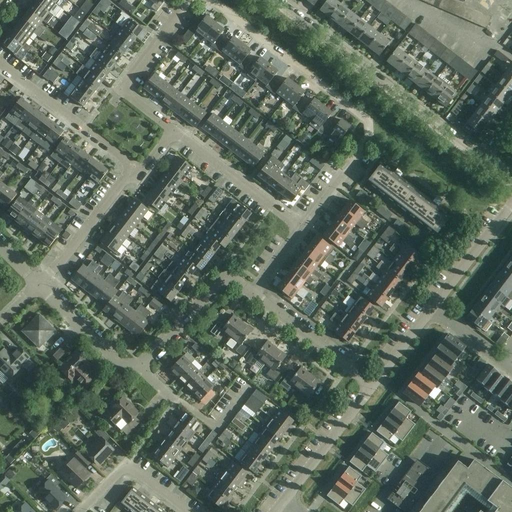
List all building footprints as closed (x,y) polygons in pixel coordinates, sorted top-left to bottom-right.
[(49,0),(36,0),(35,2),(53,16),(54,17),(61,9),(49,0)] [(49,0),(61,9),(67,0),(49,0)] [(123,0),(119,0),(117,4),(124,9),(131,15),(136,9),(128,3),(123,0)] [(150,0),(154,3),(151,8),(156,12),(163,2),(160,0),(150,0)] [(329,19),(340,5),(333,0),(327,0),(319,11),(329,19)] [(378,11),(386,1),(384,0),(378,0),(373,7),(378,11)] [(438,8),(441,0),(435,0),(433,6),(438,8)] [(443,10),(447,0),(441,0),(438,8),(443,10)] [(448,13),(454,1),(451,0),(447,0),(443,10),(448,13)] [(86,1),(79,9),(81,11),(86,15),(86,14),(93,6),(86,1)] [(383,15),(391,5),(386,1),(378,11),(383,15)] [(454,15),(459,3),(454,1),(448,13),(454,15)] [(46,25),(53,16),(35,2),(28,10),(42,21),(42,22),(46,25)] [(459,17),(464,6),(459,3),(454,15),(459,17)] [(339,26),(349,12),(340,5),(329,19),(339,26)] [(389,19),(396,9),(391,5),(383,15),(389,19)] [(464,20),(469,8),(466,7),(464,6),(459,17),(464,20)] [(470,22),(475,10),(469,8),(464,20),(470,22)] [(393,23),(401,13),(396,9),(389,19),(393,23)] [(39,26),(42,22),(42,21),(28,10),(22,19),(41,34),(44,31),(39,26)] [(475,24),(480,13),(475,10),(470,22),(475,24)] [(121,28),(136,38),(142,30),(129,19),(130,18),(122,12),(120,14),(121,15),(115,23),(121,28)] [(349,34),(359,20),(349,12),(339,26),(349,34)] [(399,27),(407,17),(401,13),(393,23),(399,27)] [(480,27),(485,15),(480,13),(475,24),(480,27)] [(485,15),(480,27),(486,29),(491,17),(485,15)] [(204,37),(215,23),(206,16),(201,22),(197,19),(180,40),(186,45),(195,33),(194,32),(195,31),(204,37)] [(71,17),(64,25),(65,26),(72,31),(79,23),(71,17)] [(407,17),(399,27),(404,31),(411,21),(407,17)] [(39,37),(41,34),(22,19),(15,27),(29,38),(33,33),(39,37)] [(86,20),(82,25),(84,26),(86,27),(86,28),(91,32),(95,34),(97,36),(101,32),(101,31),(90,22),(89,23),(86,20)] [(359,41),(369,28),(359,20),(349,34),(359,41)] [(216,50),(224,40),(219,36),(224,30),(215,23),(204,37),(212,44),(211,46),(216,50)] [(416,35),(421,28),(415,24),(408,34),(413,38),(416,35)] [(64,25),(58,34),(61,36),(65,39),(66,40),(72,31),(65,26),(64,25)] [(25,43),(29,38),(15,27),(9,36),(28,51),(31,48),(25,43)] [(86,27),(82,32),(83,33),(87,37),(91,32),(86,28),(86,27)] [(129,47),(136,38),(121,28),(115,36),(129,47)] [(369,49),(379,35),(369,28),(359,41),(369,49)] [(418,42),(426,32),(421,28),(416,35),(413,38),(418,42)] [(423,46),(431,36),(426,32),(418,42),(423,46)] [(379,35),(369,49),(379,57),(389,43),(379,35)] [(28,51),(9,36),(2,45),(15,55),(14,56),(21,61),(26,55),(30,57),(31,59),(34,56),(28,51)] [(122,55),(129,47),(115,36),(108,45),(122,55)] [(428,50),(436,40),(431,36),(423,46),(428,50)] [(231,58),(242,44),(233,37),(228,43),(224,40),(216,50),(221,53),(222,52),(231,58)] [(434,54),(441,44),(436,40),(428,50),(434,54)] [(242,70),(251,61),(246,57),(251,51),(242,44),(231,58),(239,65),(238,67),(242,70)] [(438,58),(446,48),(441,44),(434,54),(438,58)] [(116,64),(122,55),(108,45),(102,53),(116,64)] [(396,70),(407,56),(397,48),(386,62),(396,70)] [(444,62),(452,52),(446,48),(438,58),(444,62)] [(102,53),(96,49),(89,58),(95,62),(109,73),(116,64),(102,53)] [(46,51),(41,58),(47,62),(52,56),(47,52),(46,51)] [(505,64),(508,60),(508,59),(497,51),(493,55),(505,64)] [(449,66),(456,56),(452,52),(444,62),(449,66)] [(406,77),(416,64),(407,56),(396,70),(406,77)] [(454,70),(462,60),(456,56),(449,66),(454,70)] [(251,61),(242,70),(248,74),(247,75),(255,82),(258,79),(269,64),(260,58),(255,64),(251,61)] [(459,74),(467,64),(462,60),(454,70),(459,74)] [(103,81),(109,73),(95,62),(88,71),(103,81)] [(60,63),(56,67),(62,72),(64,70),(66,67),(60,63)] [(270,91),(277,81),(273,78),(278,71),(269,64),(258,79),(266,86),(265,87),(270,91)] [(416,85),(426,71),(416,64),(406,77),(416,85)] [(464,78),(472,68),(467,64),(459,74),(464,78)] [(484,75),(490,68),(486,65),(481,72),(484,75)] [(48,81),(55,72),(49,68),(42,77),(48,81)] [(472,68),(464,78),(469,82),(477,72),(472,68)] [(96,90),(103,81),(88,71),(82,79),(96,90)] [(426,93),(436,79),(426,71),(416,85),(426,93)] [(154,74),(143,88),(151,95),(152,95),(163,81),(163,80),(154,74)] [(435,100),(446,86),(449,83),(439,75),(436,79),(426,93),(435,100)] [(477,84),(482,77),(479,75),(473,82),(477,84)] [(510,95),(511,92),(511,80),(504,75),(496,84),(510,95)] [(285,100),(296,85),(287,78),(282,85),(277,81),(270,91),(275,95),(276,93),(285,100)] [(89,98),(96,90),(82,79),(75,87),(89,98)] [(227,79),(223,84),(228,88),(232,83),(227,79)] [(163,81),(152,95),(160,102),(172,87),(163,81)] [(466,91),(466,92),(469,94),(474,87),(471,84),(466,91)] [(502,105),(510,95),(496,84),(489,94),(502,105)] [(296,112),(304,102),(300,98),(305,92),(296,85),(285,100),(293,106),(292,108),(296,112)] [(446,86),(435,100),(445,108),(456,94),(446,86)] [(83,107),(89,98),(75,87),(69,96),(83,107)] [(171,105),(180,94),(172,87),(160,102),(169,108),(171,105)] [(239,88),(235,94),(242,99),(246,94),(239,88)] [(2,98),(2,99),(9,104),(10,104),(16,95),(9,90),(2,98)] [(177,115),(189,100),(180,94),(171,105),(169,108),(177,115)] [(464,94),(458,102),(461,104),(462,104),(467,97),(464,94)] [(495,114),(502,105),(489,94),(482,103),(495,114)] [(8,114),(5,118),(9,121),(14,125),(18,119),(25,110),(29,105),(20,98),(9,112),(8,114)] [(2,99),(0,102),(7,107),(9,104),(2,99)] [(311,120),(323,106),(314,99),(309,105),(304,102),(296,112),(301,116),(303,114),(311,120)] [(186,121),(197,107),(189,100),(177,115),(186,121)] [(458,102),(450,112),(456,116),(464,106),(462,104),(461,104),(458,102)] [(487,124),(495,114),(482,103),(474,114),(487,124)] [(14,125),(13,126),(22,132),(27,126),(37,112),(29,105),(25,110),(18,119),(14,125)] [(311,120),(308,124),(317,131),(322,135),(323,133),(331,123),(327,119),(331,113),(323,106),(311,120)] [(197,107),(186,121),(195,128),(206,114),(197,107)] [(27,126),(22,132),(30,138),(35,132),(46,118),(38,112),(37,112),(27,126)] [(212,114),(201,129),(210,135),(221,121),(212,114)] [(466,123),(462,129),(467,134),(468,133),(472,128),(473,128),(480,134),(487,124),(474,114),(466,123)] [(35,132),(30,138),(39,145),(55,125),(46,118),(35,132)] [(331,123),(323,133),(328,136),(330,134),(339,141),(350,127),(341,120),(336,126),(331,123)] [(221,121),(210,135),(217,141),(229,127),(221,121)] [(55,125),(39,145),(40,145),(48,152),(53,146),(64,132),(55,125)] [(229,127),(217,141),(226,148),(238,134),(229,127)] [(238,134),(226,148),(236,155),(247,141),(238,134)] [(301,134),(296,141),(304,147),(309,140),(301,134)] [(285,136),(280,142),(286,147),(291,140),(285,136)] [(6,137),(1,144),(1,145),(7,149),(13,142),(6,137)] [(59,163),(73,144),(64,137),(54,152),(50,156),(59,163)] [(247,141),(236,155),(244,162),(255,147),(247,141)] [(14,143),(9,150),(15,155),(20,148),(14,143)] [(71,165),(82,151),(73,144),(59,163),(68,170),(71,165)] [(255,147),(244,162),(253,169),(264,154),(255,147)] [(80,171),(90,157),(82,151),(71,165),(80,171)] [(21,152),(17,156),(23,160),(26,156),(21,152)] [(265,183),(281,163),(272,156),(257,177),(265,183)] [(88,178),(99,164),(90,157),(80,171),(88,178)] [(171,166),(185,177),(192,168),(178,157),(171,166)] [(309,162),(314,166),(315,165),(318,161),(314,158),(313,157),(309,162)] [(35,170),(38,166),(31,161),(28,165),(35,170)] [(274,190),(284,176),(279,172),(284,166),(281,163),(265,183),(274,190)] [(99,164),(88,178),(97,185),(108,171),(99,164)] [(380,165),(368,180),(374,185),(386,170),(380,165)] [(164,174),(164,175),(178,186),(179,185),(185,177),(171,166),(164,174)] [(403,171),(398,168),(395,173),(399,176),(403,171)] [(386,170),(374,185),(380,190),(392,174),(387,170),(386,170)] [(41,175),(41,176),(46,180),(49,175),(44,171),(41,175)] [(282,196),(298,176),(294,174),(290,180),(284,176),(274,190),(282,196)] [(392,174),(380,190),(385,194),(397,178),(393,175),(392,174)] [(158,182),(158,183),(172,194),(173,193),(178,186),(164,175),(158,182)] [(298,176),(282,196),(291,203),(302,189),(304,191),(309,185),(298,176)] [(397,178),(385,194),(391,198),(404,183),(399,179),(397,178)] [(152,191),(151,191),(155,194),(166,202),(167,201),(172,194),(158,183),(157,183),(152,191)] [(397,203),(409,187),(404,183),(391,198),(397,203)] [(204,198),(211,189),(208,186),(201,195),(204,198)] [(211,196),(210,197),(216,201),(216,200),(223,192),(217,187),(211,196)] [(402,206),(414,190),(409,187),(397,203),(402,206)] [(7,188),(0,196),(0,202),(7,207),(16,195),(7,188)] [(408,211),(420,195),(414,190),(402,206),(408,211)] [(151,191),(144,200),(150,204),(159,211),(166,202),(155,194),(151,191)] [(362,201),(366,195),(360,191),(356,196),(362,201)] [(366,195),(362,201),(367,205),(371,200),(366,195)] [(414,216),(426,200),(420,195),(408,211),(414,216)] [(15,221),(28,203),(19,197),(6,214),(15,221)] [(437,205),(441,201),(437,197),(433,202),(437,205)] [(77,210),(82,205),(73,198),(68,204),(77,210)] [(127,208),(141,219),(142,217),(147,221),(152,214),(147,211),(148,210),(134,199),(127,208)] [(28,203),(15,221),(23,227),(37,210),(32,206),(34,203),(30,200),(28,203)] [(343,209),(342,210),(357,221),(364,227),(365,226),(367,223),(360,218),(360,217),(364,212),(350,200),(343,209)] [(419,220),(431,204),(426,200),(414,216),(419,220)] [(191,216),(198,206),(194,203),(187,213),(191,216)] [(237,203),(230,212),(244,223),(251,214),(237,203)] [(425,224),(437,208),(431,204),(419,220),(425,224)] [(382,216),(386,211),(380,206),(376,211),(382,216)] [(135,227),(141,219),(127,208),(120,216),(135,227)] [(244,223),(230,212),(225,208),(219,217),(238,231),(244,223)] [(437,208),(425,224),(431,229),(443,213),(442,212),(437,208)] [(198,213),(201,216),(204,219),(208,214),(201,209),(198,213)] [(32,234),(45,216),(37,210),(23,227),(32,234)] [(342,210),(336,218),(344,223),(351,229),(355,225),(362,230),(364,227),(357,221),(342,210)] [(386,211),(382,216),(388,220),(392,215),(386,211)] [(443,213),(431,229),(437,233),(449,218),(443,213)] [(40,240),(54,223),(45,216),(32,234),(40,240)] [(120,216),(114,225),(128,236),(129,235),(133,238),(138,231),(134,228),(135,227),(120,216)] [(213,225),(212,225),(217,229),(231,240),(231,239),(238,231),(219,217),(213,225)] [(330,226),(329,227),(344,238),(351,244),(352,243),(354,240),(347,235),(347,234),(351,229),(344,223),(336,218),(330,226)] [(397,220),(393,225),(399,229),(403,224),(397,220)] [(153,241),(157,244),(160,240),(172,225),(168,222),(164,228),(153,241)] [(54,223),(40,240),(49,247),(62,230),(54,223)] [(403,224),(399,229),(405,234),(409,229),(403,224)] [(125,239),(128,236),(114,225),(107,233),(122,244),(126,248),(130,243),(125,239)] [(206,233),(206,234),(210,237),(220,245),(224,248),(231,240),(217,229),(212,225),(206,233)] [(329,227),(323,235),(337,247),(342,241),(349,247),(351,244),(344,238),(329,227)] [(388,227),(385,231),(392,235),(395,231),(388,227)] [(67,240),(70,235),(66,231),(62,236),(67,240)] [(107,233),(100,242),(115,253),(116,251),(118,252),(121,255),(125,249),(121,246),(122,244),(107,233)] [(200,243),(214,254),(214,253),(220,245),(210,237),(206,234),(200,243)] [(317,250),(332,262),(334,258),(329,254),(333,249),(316,235),(310,244),(317,250)] [(419,245),(423,240),(417,235),(413,240),(419,245)] [(423,240),(419,245),(425,249),(429,244),(423,240)] [(147,250),(146,251),(150,253),(153,249),(157,244),(153,241),(149,246),(147,250)] [(194,251),(193,252),(207,262),(214,254),(200,243),(194,251)] [(391,247),(414,264),(420,255),(405,244),(401,249),(394,243),(391,247)] [(329,265),(332,262),(317,250),(310,244),(303,253),(318,265),(320,266),(324,261),(329,265)] [(159,246),(157,250),(160,252),(163,255),(164,256),(168,251),(167,251),(164,249),(160,246),(160,245),(159,246)] [(373,247),(369,253),(374,257),(379,251),(373,246),(373,247)] [(407,272),(414,264),(391,247),(389,250),(396,256),(392,261),(407,272)] [(157,250),(153,255),(157,258),(160,260),(164,256),(163,255),(160,252),(157,250)] [(144,254),(140,259),(144,261),(147,257),(150,253),(146,251),(144,254)] [(187,260),(197,268),(201,271),(207,262),(193,252),(187,260)] [(105,253),(101,259),(109,265),(111,263),(114,260),(109,256),(105,253)] [(296,262),(318,279),(321,281),(324,278),(321,275),(314,270),(318,265),(303,253),(296,262)] [(187,260),(183,257),(176,265),(190,276),(197,268),(187,260)] [(407,272),(392,261),(388,266),(381,260),(378,264),(400,281),(407,272)] [(83,265),(71,280),(80,286),(91,271),(97,265),(92,261),(87,268),(83,265)] [(511,262),(509,261),(503,269),(511,275),(511,262)] [(172,262),(165,271),(183,285),(190,276),(176,265),(172,262)] [(296,262),(290,270),(297,275),(305,282),(309,285),(313,280),(316,282),(318,279),(296,262)] [(132,269),(132,270),(135,272),(140,266),(136,264),(135,266),(132,269)] [(360,264),(353,272),(357,275),(364,267),(360,264)] [(394,289),(400,281),(378,264),(376,268),(383,273),(379,278),(394,289)] [(91,271),(80,286),(80,287),(89,293),(97,283),(100,278),(97,276),(102,269),(97,265),(91,271)] [(131,278),(134,275),(132,273),(127,269),(124,273),(129,277),(129,276),(131,278)] [(511,288),(511,275),(503,269),(497,277),(511,288)] [(164,270),(157,278),(158,279),(163,283),(163,282),(177,293),(183,285),(165,271),(164,270)] [(301,287),(305,282),(297,275),(290,270),(283,279),(290,284),(305,296),(308,293),(301,287)] [(97,283),(89,293),(97,300),(114,278),(109,274),(104,281),(100,278),(97,283)] [(363,274),(361,277),(365,281),(387,298),(394,289),(379,278),(375,283),(363,274)] [(497,277),(491,285),(510,300),(511,301),(511,288),(497,277)] [(114,278),(97,300),(105,306),(106,306),(114,296),(115,295),(117,293),(118,292),(114,289),(119,282),(114,278)] [(177,293),(163,282),(163,283),(158,279),(150,289),(156,293),(157,292),(170,302),(177,293)] [(303,299),(305,296),(290,284),(283,279),(276,288),(291,299),(296,294),(303,299)] [(381,307),(387,298),(365,281),(363,285),(366,287),(362,293),(381,307)] [(504,308),(510,300),(491,285),(484,293),(504,308)] [(105,306),(103,310),(111,317),(123,302),(128,295),(123,291),(118,298),(114,296),(106,306),(105,306)] [(503,308),(504,308),(484,293),(478,301),(493,313),(499,305),(503,308)] [(123,302),(111,317),(120,324),(131,309),(128,306),(133,299),(128,295),(123,302)] [(345,299),(367,316),(374,308),(359,296),(355,301),(348,296),(345,299)] [(158,311),(162,305),(153,298),(149,304),(158,311)] [(361,325),(367,316),(345,299),(343,303),(348,307),(344,311),(346,313),(361,325)] [(478,301),(472,309),(487,320),(493,313),(478,301)] [(129,330),(145,309),(140,305),(135,311),(131,309),(120,324),(129,330)] [(145,309),(129,330),(137,337),(149,322),(145,319),(150,312),(145,309)] [(472,309),(466,318),(476,326),(475,327),(480,331),(481,329),(485,332),(491,324),(487,320),(472,309)] [(161,313),(157,318),(161,322),(162,322),(164,319),(165,317),(161,313)] [(361,325),(346,313),(342,319),(335,313),(332,316),(354,333),(361,325)] [(39,348),(56,331),(39,314),(22,331),(39,348)] [(231,338),(242,323),(233,315),(224,327),(218,322),(210,332),(217,337),(221,331),(231,338)] [(347,343),(354,333),(332,316),(329,320),(337,326),(332,331),(347,343)] [(226,344),(226,345),(232,349),(237,343),(240,345),(235,351),(240,355),(248,345),(243,342),(252,330),(243,323),(242,324),(231,338),(226,344)] [(457,358),(465,348),(447,334),(440,344),(457,358)] [(264,364),(276,348),(267,341),(258,353),(253,349),(244,361),(249,365),(251,363),(254,365),(258,359),(264,364)] [(57,361),(70,348),(65,343),(53,356),(57,361)] [(200,353),(203,351),(195,343),(191,347),(199,355),(200,353)] [(450,367),(457,358),(440,344),(432,354),(452,369),(452,368),(450,367)] [(28,358),(19,348),(14,353),(15,354),(11,358),(4,350),(0,354),(0,369),(9,379),(21,367),(20,366),(28,358)] [(276,348),(264,364),(270,369),(266,375),(274,381),(282,371),(277,368),(286,356),(276,348)] [(95,380),(84,369),(89,364),(76,351),(59,368),(72,381),(75,378),(86,389),(95,380)] [(177,361),(168,371),(176,378),(191,363),(183,356),(182,356),(179,353),(174,358),(177,361)] [(445,378),(452,369),(432,354),(433,355),(434,356),(427,365),(445,378)] [(216,359),(211,364),(215,369),(218,366),(221,363),(219,362),(217,359),(216,359)] [(184,386),(199,371),(191,363),(176,378),(184,386)] [(237,364),(233,368),(234,369),(238,372),(242,368),(237,364)] [(37,365),(33,369),(40,376),(44,371),(37,365)] [(437,388),(445,378),(427,365),(420,374),(419,373),(418,372),(418,373),(437,388)] [(483,388),(496,372),(487,365),(476,380),(484,387),(483,388)] [(286,376),(279,385),(284,389),(288,391),(292,386),(298,390),(310,374),(301,367),(294,375),(291,380),(286,376)] [(192,393),(206,378),(199,371),(184,386),(192,393)] [(496,373),(496,372),(483,388),(492,394),(504,378),(504,377),(503,379),(496,373)] [(437,388),(418,373),(410,382),(428,396),(434,387),(437,388)] [(310,374),(298,390),(308,397),(303,403),(308,407),(316,397),(311,394),(320,382),(310,374)] [(206,378),(192,393),(200,401),(214,386),(213,385),(216,383),(216,381),(209,375),(206,378)] [(500,401),(511,384),(511,383),(504,378),(492,394),(492,395),(493,394),(500,399),(499,400),(500,401)] [(420,406),(428,396),(410,382),(403,392),(404,394),(409,398),(412,400),(420,406)] [(511,385),(511,386),(511,385),(511,384),(500,401),(508,407),(511,401),(511,385)] [(256,390),(252,395),(263,404),(267,398),(256,390)] [(248,401),(259,409),(263,404),(252,395),(248,401)] [(127,436),(140,422),(135,417),(139,413),(133,407),(123,398),(112,408),(113,409),(107,416),(121,430),(127,436)] [(449,398),(443,407),(445,408),(448,411),(452,406),(455,402),(449,398)] [(256,414),(259,409),(248,401),(244,405),(256,414)] [(406,418),(411,412),(398,402),(387,417),(408,434),(415,425),(406,418)] [(278,410),(272,419),(289,432),(292,428),(290,426),(293,421),(278,410)] [(178,421),(194,433),(201,424),(185,412),(178,421)] [(235,417),(239,421),(243,416),(238,413),(235,417)] [(56,423),(52,427),(53,428),(58,433),(62,429),(63,430),(69,424),(62,417),(56,423)] [(239,421),(235,417),(234,417),(231,422),(242,431),(246,426),(239,421)] [(402,442),(408,434),(387,417),(376,431),(388,441),(393,435),(402,442)] [(286,437),(289,432),(272,419),(266,427),(280,438),(283,435),(286,437)] [(187,442),(194,433),(178,421),(171,429),(187,442)] [(35,427),(29,434),(34,439),(41,433),(35,427)] [(51,427),(46,432),(51,437),(56,432),(51,427)] [(266,427),(259,436),(276,450),(279,446),(276,444),(280,438),(266,427)] [(98,466),(113,451),(105,443),(110,438),(100,428),(95,433),(101,439),(86,454),(98,466)] [(181,451),(187,442),(171,429),(165,438),(181,451)] [(221,435),(226,438),(230,433),(225,430),(221,435)] [(205,441),(204,441),(208,444),(209,445),(213,440),(217,435),(217,434),(212,431),(208,436),(205,441)] [(379,449),(384,443),(371,433),(360,448),(382,464),(388,456),(379,449)] [(273,454),(276,450),(259,436),(252,445),(259,449),(267,456),(270,452),(273,454)] [(174,459),(181,451),(165,438),(158,446),(174,459)] [(204,441),(200,445),(204,448),(205,450),(209,445),(208,444),(204,441)] [(17,444),(12,449),(17,454),(18,454),(22,450),(23,449),(22,449),(17,444)] [(128,444),(123,449),(128,454),(133,449),(128,444)] [(264,461),(267,456),(259,449),(252,445),(246,454),(263,467),(266,463),(264,461)] [(168,468),(174,459),(158,446),(151,455),(168,468)] [(375,473),(382,464),(360,448),(349,462),(361,472),(366,466),(375,473)] [(12,451),(5,458),(10,464),(17,457),(12,451)] [(205,456),(210,459),(214,454),(209,451),(205,456)] [(76,488),(88,476),(83,470),(89,464),(77,452),(73,457),(75,459),(61,472),(76,488)] [(191,459),(196,462),(200,457),(195,453),(191,459)] [(260,471),(263,467),(246,454),(239,462),(254,474),(257,469),(260,471)] [(192,467),(196,462),(191,459),(188,464),(192,467)] [(406,511),(418,498),(426,504),(429,500),(421,493),(436,474),(421,463),(417,460),(402,480),(386,500),(391,504),(401,511),(406,511)] [(511,511),(511,488),(473,460),(467,468),(457,461),(418,511),(452,511),(459,504),(453,501),(465,486),(496,509),(494,511),(479,511),(478,511),(511,511)] [(226,471),(243,485),(246,480),(244,479),(247,474),(232,463),(226,471)] [(356,483),(361,476),(349,467),(337,481),(359,498),(365,489),(356,483)] [(10,480),(15,475),(9,470),(4,475),(10,480)] [(240,489),(243,485),(226,471),(219,480),(233,491),(237,487),(240,489)] [(179,472),(174,477),(180,481),(180,482),(185,476),(184,476),(179,472)] [(199,477),(197,476),(196,476),(192,473),(186,481),(192,486),(199,477)] [(0,489),(8,481),(2,475),(0,477),(0,489)] [(55,510),(66,498),(55,488),(60,483),(51,475),(46,479),(48,482),(37,492),(55,510)] [(230,496),(233,491),(219,480),(213,489),(230,502),(233,498),(230,496)] [(352,506),(359,498),(337,481),(326,496),(339,506),(343,500),(352,506)] [(126,506),(138,491),(133,487),(131,490),(121,503),(126,506)] [(226,506),(230,502),(213,489),(206,498),(220,509),(224,504),(226,506)] [(138,491),(126,506),(131,510),(143,495),(138,491)] [(143,495),(131,510),(133,511),(136,511),(147,498),(143,495)] [(147,498),(136,511),(143,511),(152,502),(147,498)] [(152,502),(143,511),(150,511),(156,505),(152,502)]
